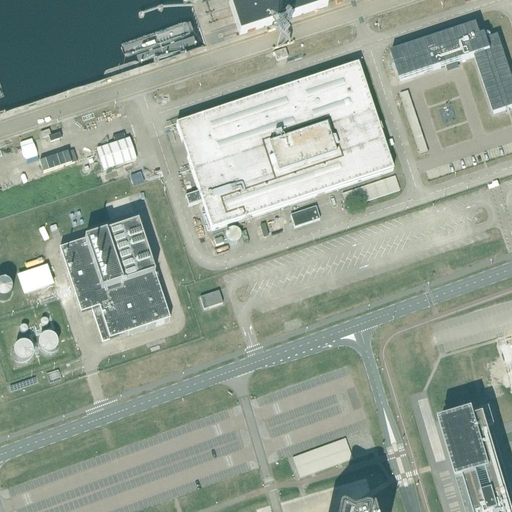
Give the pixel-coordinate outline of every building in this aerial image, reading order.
[(326,1),(325,0),(242,0),(230,4),(230,7),(231,8),(237,25),(239,32),(239,33),(240,36),(247,33),(254,31),(256,30),(256,31),(329,7),(328,3),(327,0),(326,1)] [(477,26),(391,55),(400,83),(475,58),(494,115),(511,108),(511,78),(498,37),(487,41),(485,36),(481,38),(477,26)] [(285,50),(280,52),(276,53),(274,54),(277,62),(288,58),(285,50)] [(198,194),(204,212),(211,232),(246,221),(317,197),(393,172),(380,134),(378,127),(358,66),(176,127),(198,194)] [(40,134),(42,138),(42,139),(51,137),(49,131),(40,134)] [(136,161),(134,154),(129,140),(97,150),(104,172),(136,161)] [(92,176),(89,167),(78,171),(80,179),(92,176)] [(141,175),(131,178),(134,187),(144,184),(141,175)] [(342,195),(345,203),(397,186),(395,178),(342,195)] [(497,182),(487,186),(488,186),(489,191),(499,188),(498,183),(497,182)] [(320,221),(316,209),(316,208),(290,217),(294,229),(320,221)] [(79,245),(59,252),(61,257),(62,259),(62,261),(65,271),(66,273),(67,275),(73,293),(74,297),(76,303),(82,301),(90,298),(91,300),(91,302),(88,303),(89,303),(97,328),(98,332),(101,342),(102,345),(139,332),(170,322),(168,317),(171,316),(163,294),(160,295),(159,291),(156,283),(155,279),(153,274),(153,272),(156,270),(143,230),(139,231),(137,226),(103,237),(101,238),(99,239),(83,244),(81,245),(79,245)] [(214,241),(216,247),(223,244),(222,239),(214,241)] [(51,286),(46,269),(38,272),(19,278),(25,294),(26,294),(51,286)] [(8,301),(9,300),(10,298),(11,297),(12,295),(12,293),(11,291),(11,289),(9,288),(8,287),(6,286),(5,285),(3,285),(1,286),(0,286),(0,301),(2,302),(4,302),(6,302),(8,301)] [(223,305),(219,293),(200,299),(204,311),(223,305)] [(52,354),(54,353),(55,352),(56,350),(57,348),(57,346),(56,344),(55,342),(54,340),(53,339),(51,338),(49,337),(47,337),(45,338),(43,339),(41,340),(40,341),(39,343),(38,345),(38,347),(39,349),(40,351),(41,353),(42,354),(44,355),(46,356),(48,356),(50,355),(52,354)] [(28,363),(29,361),(31,360),(32,358),(32,356),(32,354),(32,352),(31,350),(30,348),(28,347),(26,346),(24,346),(22,346),(20,346),(18,347),(17,348),(15,350),(14,351),(14,353),(14,356),(14,358),(15,359),(16,361),(18,362),(20,363),(22,364),(24,364),(26,363),(28,363)] [(46,375),(50,385),(57,382),(61,381),(60,378),(60,376),(59,375),(58,371),(46,375)] [(486,415),(442,428),(459,483),(463,481),(468,498),(471,497),(473,505),(470,506),(472,511),(511,511),(511,494),(511,491),(506,493),(505,487),(509,485),(504,468),(500,453),(498,447),(497,443),(496,439),(495,438),(491,440),(488,431),(491,431),(490,430),(486,415)] [(292,459),(300,480),(313,475),(339,465),(353,460),(345,439),(292,459)]
